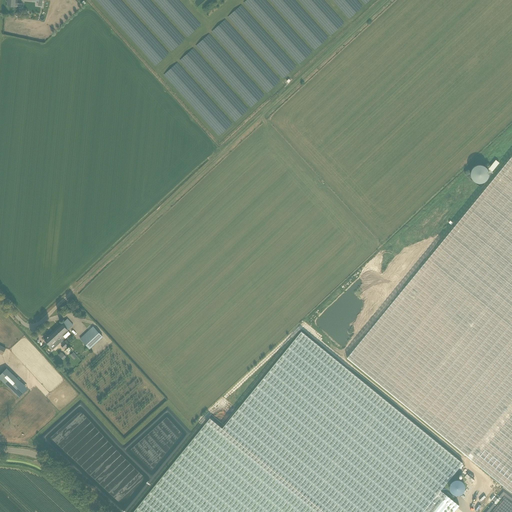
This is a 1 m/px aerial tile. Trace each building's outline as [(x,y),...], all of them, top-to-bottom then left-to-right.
[(511,155),(347,358),(471,459),(504,486),(511,492),(511,155)] [(495,160),(488,169),(492,172),(499,163),(495,160)] [(477,164),(473,168),(475,170),(468,177),(476,184),(479,181),(482,184),(490,175),(477,164)] [(67,319),(54,331),(62,340),(64,338),(63,336),(68,331),(67,330),(73,325),(71,322),(67,319)] [(9,338),(18,329),(13,324),(4,333),(9,338)] [(80,339),(90,349),(102,337),(93,327),(80,339)] [(54,331),(44,340),(50,346),(53,349),(62,340),(54,331)] [(441,490),(463,463),(301,331),(222,428),(210,418),(133,511),(453,511),(459,506),(441,490)] [(7,368),(0,374),(0,379),(13,392),(16,394),(25,385),(22,382),(7,368)] [(470,490),(464,477),(453,482),(458,495),(470,490)]
